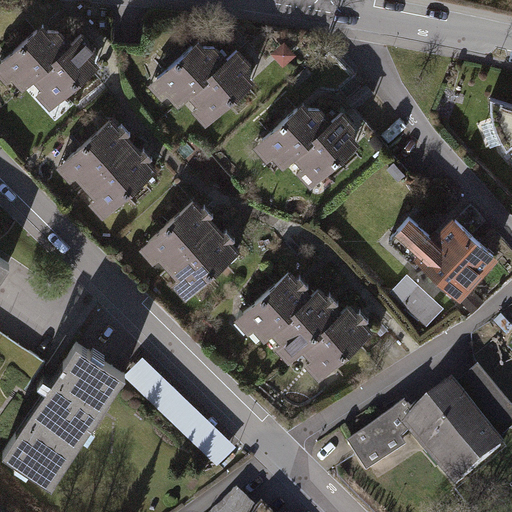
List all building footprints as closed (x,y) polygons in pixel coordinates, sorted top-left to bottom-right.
[(52,19),(0,64),(0,71),(18,92),(27,85),(74,44),(52,19)] [(210,36),(155,85),(177,110),(185,102),(232,61),(210,36)] [(74,44),(27,85),(50,110),(104,62),(82,37),(74,44)] [(232,61),(185,102),(208,127),(262,80),(240,54),(232,61)] [(320,94),(264,143),(286,168),(295,160),(342,119),(320,94)] [(511,106),(491,100),(493,119),(502,144),(507,154),(511,149),(511,106)] [(342,119),(295,160),(317,185),(372,137),(349,112),(342,119)] [(114,122),(58,175),(103,222),(158,170),(114,122)] [(194,202),(141,251),(187,302),(241,254),(194,202)] [(415,260),(461,303),(500,261),(454,219),(434,241),(410,219),(394,237),(417,258),(415,260)] [(0,286),(12,269),(0,260),(0,286)] [(293,271),(237,320),(259,345),(268,337),(315,296),(293,271)] [(407,274),(389,293),(427,327),(444,308),(407,274)] [(315,296),(268,337),(290,362),(302,352),(345,314),(322,289),(315,296)] [(302,352),(324,377),(374,333),(352,308),(345,314),(302,352)] [(3,448),(54,481),(129,366),(79,333),(3,448)] [(142,357),(126,375),(216,463),(238,446),(142,357)] [(511,427),(511,405),(478,366),(456,384),(451,380),(417,410),(409,401),(346,443),(366,471),(407,446),(402,438),(408,433),(455,488),(506,444),(500,438),(511,427)] [(267,511),(260,505),(257,509),(236,488),(211,511),(267,511)]
